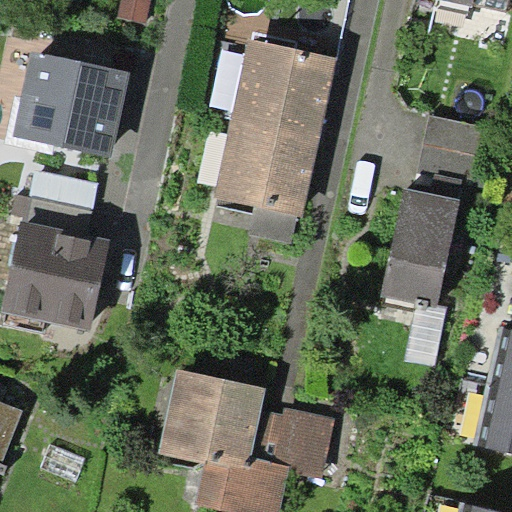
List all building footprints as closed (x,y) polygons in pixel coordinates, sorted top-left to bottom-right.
[(467,0),(422,0),(466,9),(467,0)] [(327,62),(242,44),(208,204),(293,222),(327,62)] [(119,79),(19,59),(1,147),(101,167),(119,79)] [(480,129),(428,118),(414,184),(466,195),(480,129)] [(453,202),(397,191),(376,301),(432,312),(453,202)] [(100,247),(11,227),(0,278),(0,315),(81,334),(100,247)] [(511,337),(499,334),(469,452),(511,462),(511,337)] [(266,391),(169,372),(152,458),(198,467),(190,511),(195,511),(274,511),(282,475),(317,482),(328,424),(262,412),(266,391)] [(0,457),(17,411),(0,405),(0,457)]
